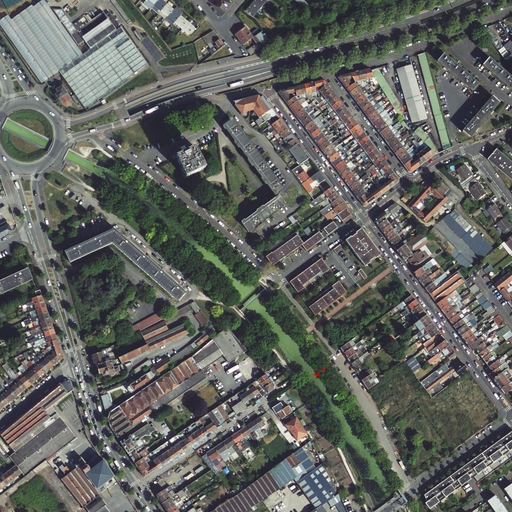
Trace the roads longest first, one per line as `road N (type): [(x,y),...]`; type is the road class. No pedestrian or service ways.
road 1 (primary): [(363,35),(176,88),(100,119),(0,134)]
road 2 (primary): [(0,141),(77,132),(183,91),(358,49)]
road 3 (residential): [(97,129),(274,279),(362,216)]
road 4 (secondary): [(363,35),(186,78),(76,121),(54,115)]
road 5 (residential): [(362,216),(511,414)]
road 6 (secondary): [(104,440),(43,227)]
road 7 (residential): [(511,10),(326,73)]
road 8 (residential): [(136,488),(296,379)]
road 9 (secondary): [(203,92),(358,49)]
road 10 (residential): [(384,511),(511,420)]
road 11 (residential): [(270,92),(362,216)]
road 12 (primary): [(358,49),(493,0)]
road 13 (secondary): [(32,231),(75,363)]
road 14 (residential): [(408,182),(326,73)]
road 15 (residential): [(430,166),(461,193),(452,210),(424,224),(392,194)]
